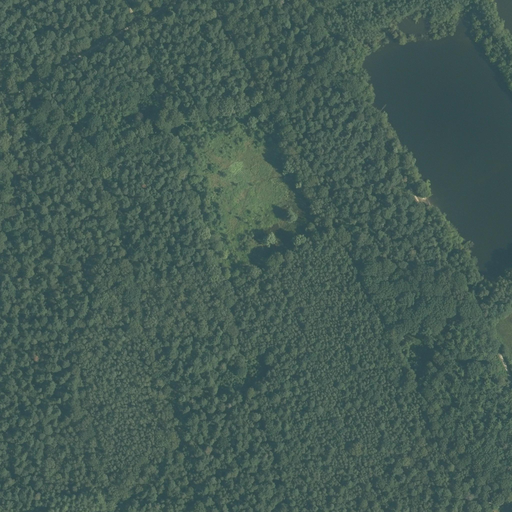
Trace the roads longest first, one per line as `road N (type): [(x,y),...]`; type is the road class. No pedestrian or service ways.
road 1 (track): [(505,486),(445,434),(210,0)]
road 2 (track): [(289,511),(136,22)]
road 3 (track): [(196,511),(70,61)]
road 4 (track): [(471,303),(307,0)]
